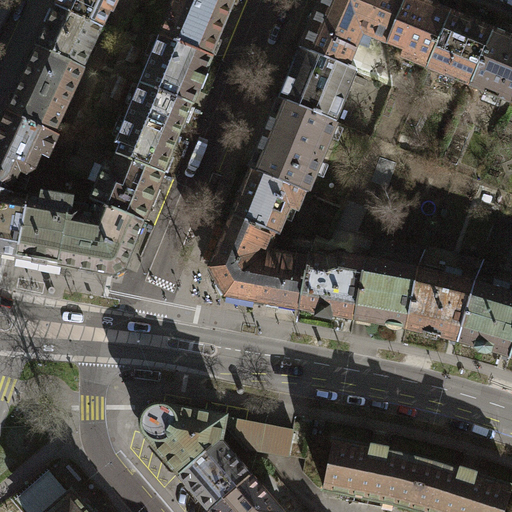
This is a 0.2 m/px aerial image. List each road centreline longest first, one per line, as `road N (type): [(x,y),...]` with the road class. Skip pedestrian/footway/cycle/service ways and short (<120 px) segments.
road 1 (tertiary): [(134,338),(406,388),(511,420)]
road 2 (residential): [(273,0),(134,338)]
road 3 (residential): [(150,511),(101,458),(91,434),(97,334)]
